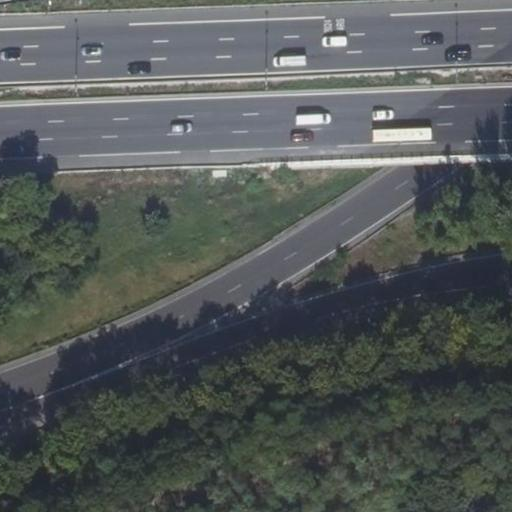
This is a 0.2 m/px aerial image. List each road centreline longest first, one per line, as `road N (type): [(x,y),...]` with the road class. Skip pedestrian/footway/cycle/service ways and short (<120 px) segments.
road 1 (motorway): [(21,385),(249,280),(511,105)]
road 2 (motorway): [(0,133),(511,114)]
road 3 (motorway): [(511,38),(0,57)]
road 4 (primary): [(21,385),(116,373),(369,292),(511,267)]
